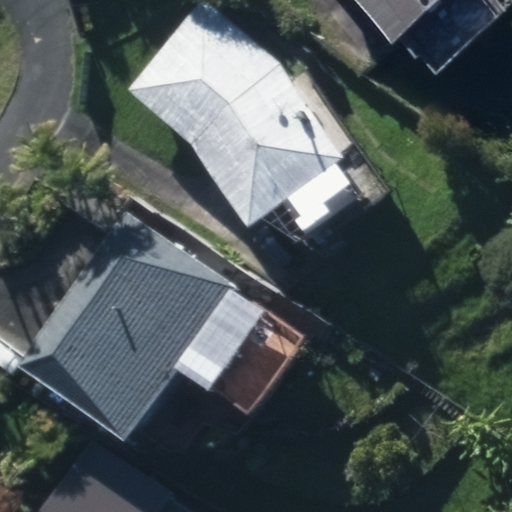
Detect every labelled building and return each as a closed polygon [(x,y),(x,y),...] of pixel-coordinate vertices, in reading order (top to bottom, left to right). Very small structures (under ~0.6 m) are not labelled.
[(409,28),(424,46),(477,0),(369,0),(401,36),(409,28)] [(198,158),(256,240),(354,171),(296,89),(210,13),(132,101),(198,158)] [(146,444),(171,461),(214,398),(255,425),(305,351),(259,319),(244,339),(226,327),(243,299),(131,225),(25,381),(138,456),(146,444)] [(395,450),(418,468),(445,433),(422,415),(395,450)] [(57,511),(183,511),(177,508),(180,505),(96,452),(57,511)]
